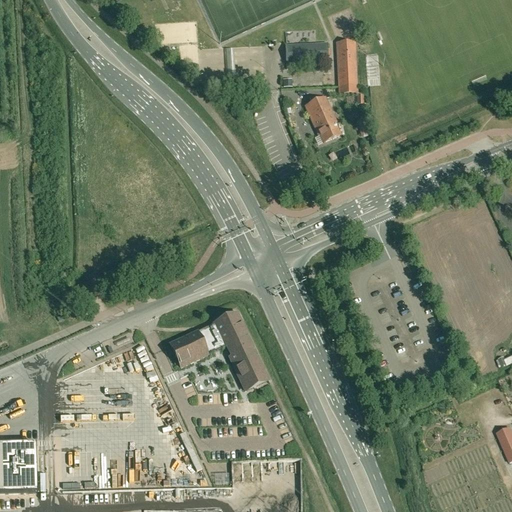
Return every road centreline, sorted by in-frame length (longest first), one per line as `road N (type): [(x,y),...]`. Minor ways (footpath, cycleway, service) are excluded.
road 1 (track): [(40,342),(23,0)]
road 2 (secondary): [(51,0),(103,69),(185,148),(248,255)]
road 3 (secondary): [(270,246),(202,130),(69,0)]
road 4 (secondary): [(387,511),(279,263)]
road 5 (secondary): [(257,272),(363,511)]
road 6 (unknown): [(40,342),(42,511)]
road 7 (residential): [(322,206),(476,138)]
road 8 (tertiary): [(373,221),(493,168)]
road 9 (tertiary): [(484,153),(365,204)]
road 10 (unclassified): [(0,361),(117,309)]
road 11 (unknown): [(115,511),(225,502),(226,511)]
